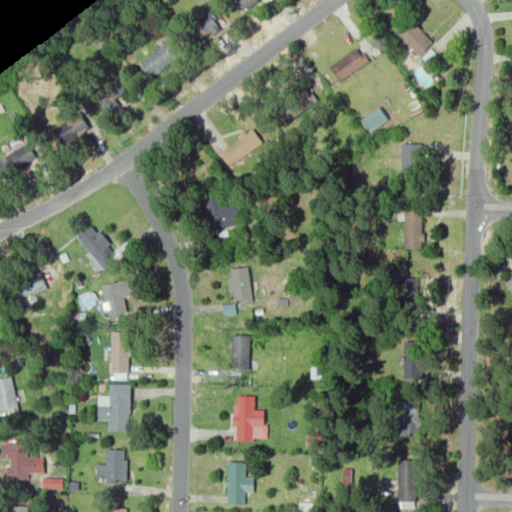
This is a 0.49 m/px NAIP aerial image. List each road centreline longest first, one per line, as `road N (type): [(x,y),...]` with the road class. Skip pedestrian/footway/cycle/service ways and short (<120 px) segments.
road 1 (residential): [(467,511),(485,47),(467,0),(249,69),(127,165),(0,232)]
road 2 (residential): [(127,165),(160,218),(181,281),(178,511)]
